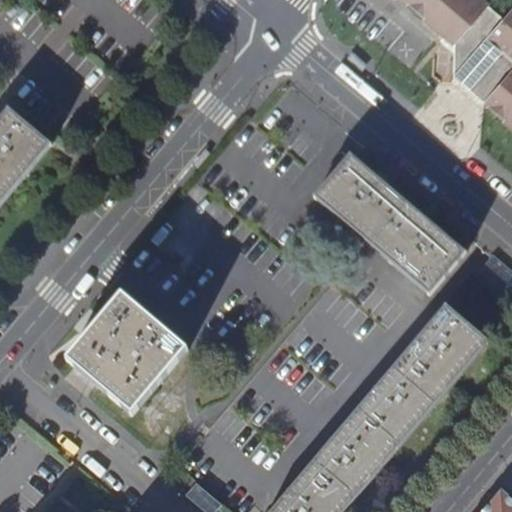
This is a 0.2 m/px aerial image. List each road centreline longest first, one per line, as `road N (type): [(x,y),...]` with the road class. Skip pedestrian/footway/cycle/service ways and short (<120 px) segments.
road 1 (residential): [(0,363),(270,32)]
road 2 (residential): [(270,32),(511,228)]
road 3 (residential): [(168,511),(0,364)]
